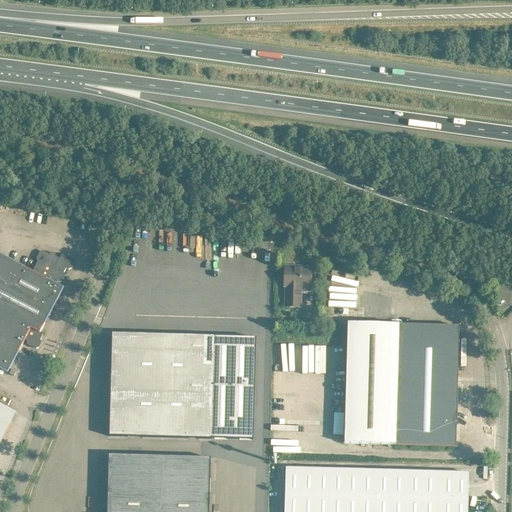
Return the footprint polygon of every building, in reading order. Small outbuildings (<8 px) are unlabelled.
[(0,369),(7,373),(25,339),(28,341),(27,342),(28,345),(36,349),(38,348),(41,343),(40,341),(43,335),(40,333),(63,288),(56,285),(58,282),(59,283),(61,282),(65,276),(64,273),(66,269),(69,270),(71,269),(74,263),(74,260),(63,255),(61,256),(60,259),(56,257),(56,255),(53,253),(50,254),(50,255),(43,252),(41,252),(37,260),(37,262),(38,262),(33,272),(0,254),(0,369)] [(285,266),(284,287),(285,288),(285,307),(301,308),(301,288),(310,288),(310,269),(295,269),(295,267),(285,266)] [(349,324),(346,413),(345,444),(395,446),(456,448),(459,327),(349,324)] [(113,336),(110,436),(253,440),(256,340),(113,336)] [(75,388),(87,392),(97,367),(92,365),(99,344),(91,342),(75,388)] [(315,345),(296,347),(297,351),(303,350),(304,356),(316,354),(315,345)] [(323,379),(324,357),(318,357),(318,369),(304,369),(304,372),(319,373),(318,379),(323,379)] [(0,402),(8,407),(11,401),(0,394),(0,402)] [(0,404),(0,444),(17,413),(0,404)] [(109,456),(107,511),(208,511),(210,459),(109,456)] [(467,511),(469,473),(459,473),(285,468),(284,511),(467,511)] [(242,492),(245,496),(255,488),(252,484),(242,492)]
